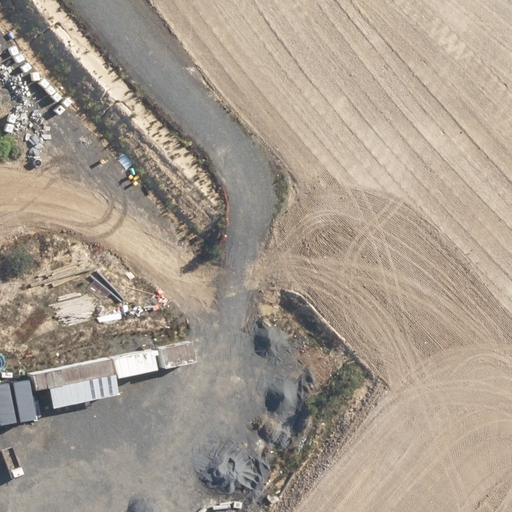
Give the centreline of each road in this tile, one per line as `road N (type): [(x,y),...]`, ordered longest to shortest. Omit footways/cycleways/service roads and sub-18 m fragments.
road 1 (unknown): [(0,93),(127,211),(504,511)]
road 2 (unknown): [(9,511),(20,425),(52,310),(127,211)]
